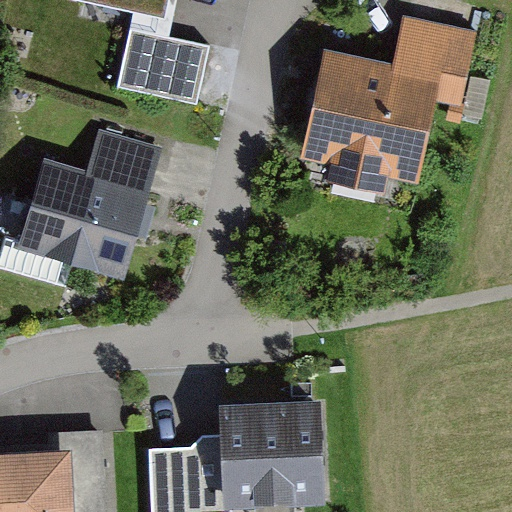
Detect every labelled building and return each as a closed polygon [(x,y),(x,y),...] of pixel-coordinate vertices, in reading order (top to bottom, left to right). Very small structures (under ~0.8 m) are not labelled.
[(65,0),(135,15),(167,22),(171,0),(65,0)] [(171,0),(167,22),(135,15),(132,30),(171,39),(179,0),(171,0)] [(325,51),(301,162),(331,169),(328,184),(387,197),(391,180),(420,186),(437,104),(463,110),(479,35),(405,19),(395,66),(325,51)] [(171,39),(132,30),(118,89),(199,107),(212,48),(171,39)] [(23,241),(20,252),(74,268),(128,283),(166,149),(102,131),(90,173),(47,161),(23,241)] [(20,252),(23,241),(7,237),(0,262),(0,269),(68,289),(74,268),(20,252)] [(324,403),(220,407),(221,437),(204,437),(192,450),(151,451),(153,511),(235,511),(328,507),(324,403)] [(54,454),(0,457),(0,511),(108,511),(104,432),(53,435),(54,454)]
